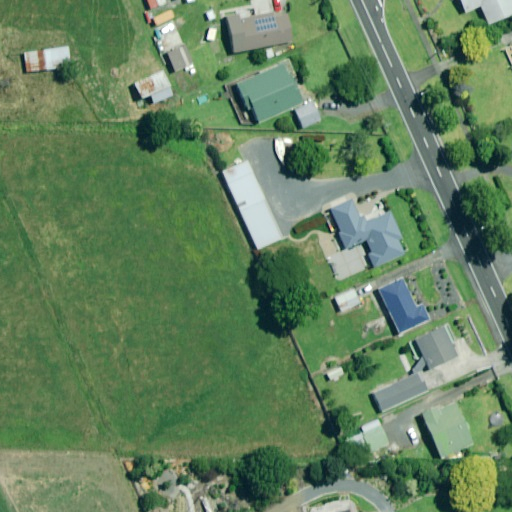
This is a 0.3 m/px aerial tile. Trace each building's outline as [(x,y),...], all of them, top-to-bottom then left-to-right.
[(457,0),(463,13),(479,6),(487,24),(511,13),(511,4),(510,0),(457,0)] [(283,14),(270,16),(268,6),(235,12),(222,15),(230,54),(289,42),(283,14)] [(192,64),(185,45),(164,53),(172,72),(192,64)] [(70,67),(68,47),(22,53),(25,73),(70,67)] [(301,105),(284,64),(234,83),(244,109),(249,107),(255,123),(301,105)] [(172,96),(161,72),(133,84),(139,99),(149,95),(153,104),(172,96)] [(320,120),(313,103),(294,111),(301,128),(320,120)] [(280,239),(245,162),(221,172),(255,250),(280,239)] [(359,223),(350,200),(329,209),(345,248),(365,240),(370,254),(366,256),(371,267),(402,255),(396,239),(398,238),(387,212),(359,223)] [(414,307),(401,279),(376,291),(397,335),(429,320),(421,304),(414,307)] [(359,303),(352,289),(333,298),(340,312),(359,303)] [(463,308),(461,299),(448,301),(449,310),(463,308)] [(456,356),(441,327),(414,341),(428,370),(456,356)] [(426,392),(418,373),(371,393),(380,412),(426,392)] [(471,444),(452,402),(420,416),(439,458),(471,444)] [(387,444),(376,417),(356,425),(359,431),(344,438),(351,455),(368,448),(370,451),(387,444)]
